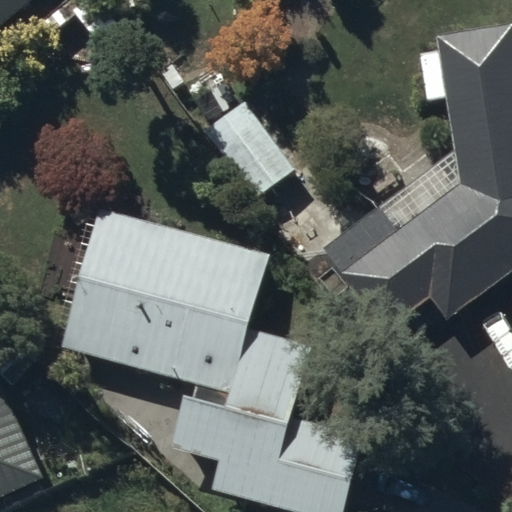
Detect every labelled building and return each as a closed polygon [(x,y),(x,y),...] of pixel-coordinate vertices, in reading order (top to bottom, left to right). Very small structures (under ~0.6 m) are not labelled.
[(0,0),(0,30),(35,0),(0,0)] [(455,154),(327,250),(387,333),(433,300),(450,324),(511,278),(511,28),(439,39),(441,55),(422,58),(428,101),(447,99),(455,154)] [(299,171),(248,101),(204,134),(255,204),(299,171)] [(274,254),(103,209),(65,352),(192,385),(175,450),(223,463),(215,491),(292,511),(352,511),(373,434),(300,415),(317,349),(254,332),(274,254)] [(0,504),(47,487),(0,366),(0,504)]
